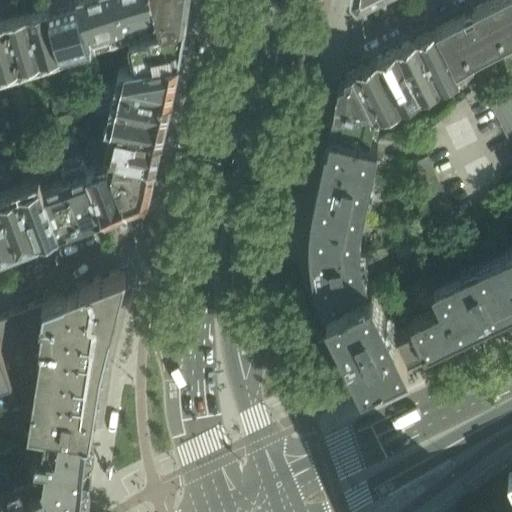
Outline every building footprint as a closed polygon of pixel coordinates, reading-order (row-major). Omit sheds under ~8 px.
[(58,0),(48,3),(64,56),(71,78),(80,74),(102,68),(96,48),(80,0),(58,0)] [(155,0),(80,0),(96,48),(131,37),(164,27),(155,0)] [(155,0),(164,27),(187,20),(189,0),(155,0)] [(476,12),(467,17),(465,12),(437,26),(457,65),(511,36),(511,17),(503,0),(488,0),(474,8),(476,12)] [(511,0),(503,0),(511,17),(511,0)] [(48,3),(27,10),(41,57),(54,53),(55,58),(64,56),(48,3)] [(27,10),(5,16),(20,64),(32,60),(34,65),(43,62),(41,57),(27,10)] [(0,17),(0,72),(1,75),(9,72),(8,67),(20,64),(5,16),(0,17)] [(187,20),(164,27),(131,37),(133,47),(138,46),(141,62),(182,56),(187,20)] [(437,26),(416,37),(440,84),(461,73),(457,65),(437,26)] [(416,37),(396,47),(420,94),(440,84),(416,37)] [(396,47),(376,57),(400,104),(420,94),(396,47)] [(182,56),(141,62),(125,65),(120,83),(124,84),(174,95),(182,56)] [(376,57),(357,68),(378,111),(380,114),(400,104),(376,57)] [(378,111),(357,68),(345,73),(345,79),(339,82),(330,128),(332,129),(378,139),(379,137),(377,137),(380,121),(374,120),(375,118),(372,117),(371,114),(378,111)] [(80,74),(71,78),(75,92),(85,90),(80,74)] [(174,95),(124,84),(120,83),(111,125),(120,127),(164,137),(174,95)] [(40,131),(36,119),(17,125),(20,138),(40,131)] [(164,137),(120,127),(113,151),(117,152),(113,165),(127,204),(142,199),(149,191),(164,137)] [(368,185),(376,151),(378,139),(332,129),(329,141),(327,140),(320,175),(368,185)] [(427,156),(415,162),(444,224),(457,218),(427,156)] [(87,163),(89,167),(105,212),(127,204),(113,165),(111,160),(96,166),(94,160),(87,163)] [(89,167),(65,175),(82,221),(105,212),(89,167)] [(40,175),(19,183),(39,238),(59,230),(43,184),(40,175)] [(65,175),(43,184),(59,230),(82,221),(65,175)] [(368,185),(320,175),(314,200),(313,209),(312,215),(312,219),(360,222),(368,185)] [(39,238),(19,183),(0,190),(0,197),(18,246),(39,238)] [(0,252),(18,246),(0,197),(0,252)] [(360,222),(312,219),(311,223),(311,225),(311,232),(312,237),(313,254),(313,258),(366,248),(360,222)] [(366,248),(313,258),(314,263),(316,270),(317,274),(318,278),(319,282),(321,288),(322,288),(330,303),(373,282),(366,248)] [(436,284),(443,299),(457,328),(511,302),(511,262),(506,250),(438,283),(436,284)] [(0,314),(0,417),(5,416),(47,423),(93,431),(101,383),(115,318),(127,269),(124,266),(0,314)] [(433,273),(384,299),(393,318),(397,326),(413,319),(411,315),(419,311),(413,299),(426,292),(432,305),(443,299),(436,284),(438,283),(433,273)] [(375,281),(373,282),(330,303),(348,340),(393,318),(384,299),(375,281)] [(413,319),(425,343),(426,344),(457,328),(443,299),(432,305),(426,292),(413,299),(419,311),(411,315),(413,319)] [(393,318),(348,340),(364,372),(385,362),(385,363),(409,351),(397,326),(393,318)] [(413,319),(397,326),(409,351),(410,351),(410,350),(425,343),(413,319)] [(91,454),(94,432),(95,431),(93,431),(47,423),(43,446),(91,454)] [(91,454),(43,446),(38,445),(36,454),(47,456),(45,469),(89,476),(91,454)] [(89,476),(45,469),(44,473),(63,511),(74,511),(83,508),(87,502),(89,476)] [(511,511),(511,470),(509,472),(511,478),(511,493),(507,495),(456,508),(457,511),(511,511)] [(63,511),(44,473),(6,491),(5,489),(0,490),(0,511),(63,511)]
